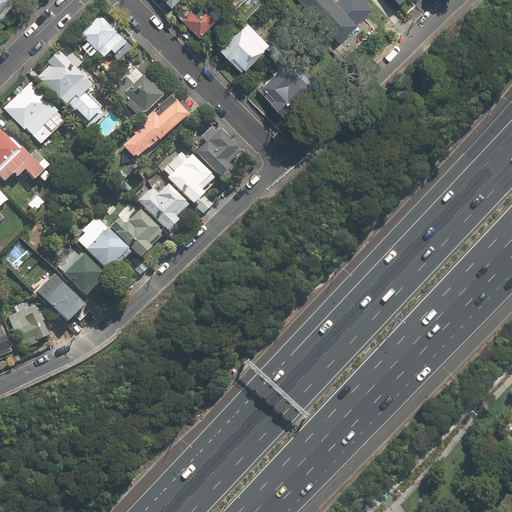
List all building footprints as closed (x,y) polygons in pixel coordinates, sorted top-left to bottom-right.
[(10,0),(0,0),(0,20),(12,8),(8,3),(10,0)] [(225,14),(213,0),(202,0),(183,17),(199,35),(225,14)] [(302,0),(342,39),(374,7),(367,0),(302,0)] [(134,48),(100,9),(78,29),(90,43),(84,48),(92,56),(98,50),(105,59),(112,52),(120,61),(134,48)] [(271,44),(249,21),(219,49),(241,72),(271,44)] [(100,120),(107,113),(88,93),(96,85),(80,67),(85,63),(73,50),(67,56),(64,53),(62,51),(50,62),(52,65),(40,76),(68,105),(71,102),(90,122),(96,116),(100,120)] [(317,79),(291,55),(260,89),(285,113),(317,79)] [(154,86),(137,67),(127,77),(128,78),(115,90),(141,118),(168,93),(158,82),(154,86)] [(32,82),(6,108),(42,145),(52,135),(43,126),(60,110),(32,82)] [(137,154),(139,156),(193,115),(174,94),(160,107),(161,109),(157,113),(155,111),(143,124),(146,127),(139,134),(137,132),(124,145),(135,156),(137,154)] [(204,143),(195,152),(222,177),(233,165),(230,163),(241,150),(213,123),(198,138),(204,143)] [(23,148),(0,125),(0,172),(8,181),(15,173),(20,178),(29,169),(37,177),(40,175),(48,182),(55,175),(48,168),(51,164),(37,150),(33,154),(25,145),(23,148)] [(183,152),(163,173),(205,213),(215,203),(206,194),(209,190),(207,188),(217,178),(194,155),(190,159),(183,152)] [(191,205),(171,183),(161,193),(155,187),(139,202),(144,207),(143,208),(165,230),(172,238),(187,224),(179,216),(191,205)] [(38,189),(27,202),(38,211),(49,199),(38,189)] [(164,231),(143,209),(130,220),(125,215),(117,223),(121,227),(119,229),(116,232),(134,251),(142,259),(157,245),(154,241),(164,231)] [(76,237),(112,272),(134,251),(116,232),(114,234),(98,216),(76,237)] [(80,255),(76,251),(61,265),(89,295),(109,276),(85,250),(80,255)] [(76,315),(82,320),(90,312),(84,307),(88,303),(57,273),(37,293),(67,324),(76,315)] [(27,302),(8,309),(23,349),(39,343),(38,341),(52,336),(45,317),(34,321),(27,302)] [(0,356),(14,350),(0,319),(0,356)]
